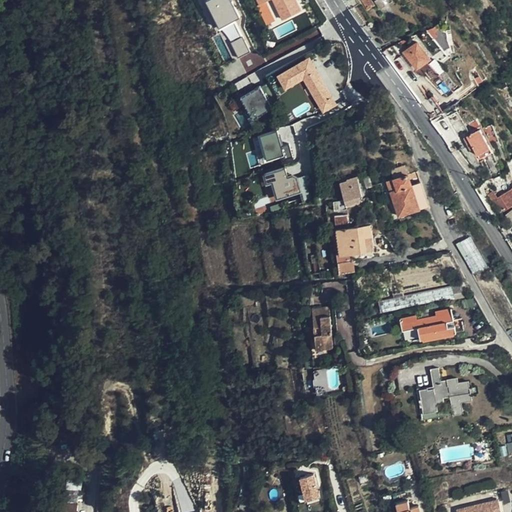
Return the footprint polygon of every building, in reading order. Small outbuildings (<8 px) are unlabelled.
[(240,16),(232,0),(209,0),(222,25),(240,16)] [(303,10),(297,0),(260,0),(262,3),(267,0),(276,0),(285,18),(303,10)] [(370,0),(361,0),(367,9),(374,5),(370,0)] [(251,50),(244,34),(232,40),(240,56),(251,50)] [(429,57),(416,42),(404,53),(417,68),(429,57)] [(335,101),(310,58),(305,61),(303,57),(276,73),(290,96),(309,85),(323,109),(335,101)] [(273,106),(261,85),(243,94),(254,116),(273,106)] [(282,145),(278,129),(262,133),(268,159),(286,155),(286,157),(294,155),(291,142),(282,145)] [(465,137),(469,144),(472,143),(478,154),(490,147),(481,129),(465,137)] [(472,143),(469,144),(475,156),(478,154),(472,143)] [(289,175),(286,166),(266,172),(268,182),(274,181),(278,196),(302,190),(298,175),(295,173),(289,175)] [(429,206),(420,181),(411,184),(408,174),(388,181),(398,216),(429,206)] [(364,200),(359,177),(339,181),(345,205),(364,200)] [(511,205),(511,188),(509,190),(506,195),(498,200),(503,208),(504,209),(511,205)] [(503,208),(498,200),(493,192),(488,195),(498,210),(503,208)] [(360,239),(371,238),(370,225),(336,228),(337,245),(338,254),(349,253),(364,252),(363,244),(360,244),(360,239)] [(475,273),(488,265),(471,235),(458,242),(475,273)] [(372,251),(371,238),(360,239),(360,244),(363,244),(364,252),(372,251)] [(338,254),(337,245),(334,245),(335,261),(350,260),(349,253),(338,254)] [(380,297),(382,309),(465,295),(463,284),(380,297)] [(314,305),(317,336),(318,347),(334,345),(331,304),(314,305)] [(452,308),(437,311),(437,315),(439,323),(449,321),(454,320),(452,308)] [(417,314),(403,317),(405,331),(419,328),(422,339),(426,338),(427,341),(454,336),(453,333),(457,333),(455,325),(450,326),(449,321),(439,323),(437,315),(418,319),(417,314)] [(450,396),(451,403),(453,414),(463,413),(461,402),(472,400),(470,381),(459,383),(458,378),(447,379),(448,384),(442,385),(439,366),(431,368),(434,387),(430,387),(430,386),(420,387),(421,395),(418,396),(420,407),(422,407),(423,412),(438,411),(437,405),(445,404),(444,397),(450,396)] [(453,414),(451,403),(445,404),(437,405),(438,411),(423,412),(421,413),(422,419),(453,414)] [(321,495),(315,472),(301,476),(307,498),(321,495)] [(71,490),(70,502),(79,503),(80,491),(71,490)] [(499,511),(497,497),(455,506),(456,511),(499,511)] [(77,511),(79,503),(70,502),(62,501),(61,511),(77,511)]
